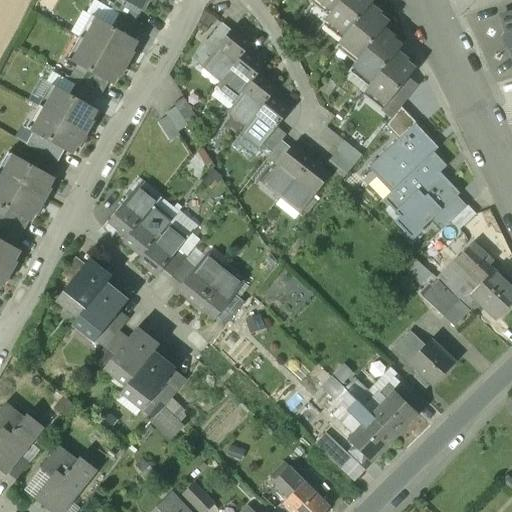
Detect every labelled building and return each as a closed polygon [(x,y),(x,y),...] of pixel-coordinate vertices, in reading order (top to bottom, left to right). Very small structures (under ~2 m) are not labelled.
[(141,9),(124,0),(117,0),(112,10),(119,14),(133,22),(141,9)] [(149,0),(124,0),(141,9),(143,10),(149,0)] [(310,0),(308,2),(328,18),(342,0),(310,0)] [(373,0),(342,0),(328,18),(322,26),(341,41),(369,7),(373,0)] [(341,41),(335,49),(354,65),(382,31),(388,22),(369,7),(341,41)] [(222,23),(207,12),(200,22),(215,33),(222,23)] [(511,12),(501,16),(506,33),(511,35),(511,39),(511,12)] [(133,22),(119,14),(112,27),(133,39),(140,26),(133,22)] [(112,27),(92,16),(80,38),(125,64),(137,42),(133,39),(112,27)] [(215,33),(208,41),(217,49),(231,31),(222,23),(215,33)] [(217,49),(202,68),(220,82),(244,52),(250,45),(232,30),(231,31),(217,49)] [(401,46),(382,31),(354,65),(348,73),(368,88),(395,53),(401,46)] [(125,64),(80,38),(68,60),(87,71),(109,83),(113,85),(125,64)] [(220,82),(214,90),(233,105),(257,75),(263,67),(244,52),(220,82)] [(368,88),(361,96),(381,112),(393,97),(408,78),(415,69),(395,53),(368,88)] [(109,83),(87,71),(80,84),(97,94),(101,96),(109,83)] [(233,105),(227,112),(246,127),(270,97),(276,89),(257,75),(233,105)] [(408,78),(393,97),(402,104),(417,86),(408,78)] [(80,84),(76,82),(68,95),(90,107),(97,94),(80,84)] [(68,95),(51,86),(39,107),(84,133),(96,111),(90,107),(68,95)] [(246,127),(239,135),(259,150),(263,146),(277,128),(289,113),(270,97),(246,127)] [(196,117),(184,98),(173,105),(175,108),(186,123),(196,117)] [(84,133),(39,107),(27,129),(44,138),(65,150),(72,154),(84,133)] [(186,123),(175,108),(165,114),(167,117),(177,133),(187,126),(186,125),(186,123)] [(386,126),(399,139),(414,125),(400,109),(386,126)] [(177,133),(167,117),(158,123),(170,142),(179,136),(177,133)] [(392,192),(434,153),(438,149),(414,125),(399,139),(369,167),(392,192)] [(277,128),(263,146),(271,153),(281,141),(286,135),(277,128)] [(65,150),(44,138),(37,151),(40,153),(58,163),(65,150)] [(271,153),(267,159),(276,166),(291,149),(281,141),(271,153)] [(362,155),(344,141),(337,151),(354,165),(362,155)] [(276,166),(262,184),(281,199),(311,161),(292,147),(276,166)] [(337,151),(329,160),(347,174),(354,165),(337,151)] [(33,166),(9,153),(0,167),(0,176),(42,200),(54,178),(33,166)] [(58,163),(40,153),(33,166),(54,178),(61,165),(58,163)] [(430,221),(457,196),(459,194),(439,173),(446,166),(434,153),(392,192),(384,200),(399,216),(416,234),(430,221)] [(311,161),(281,199),(300,214),(330,177),(311,161)] [(42,200),(0,176),(0,205),(9,210),(29,222),(42,200)] [(139,186),(110,223),(127,237),(151,207),(154,203),(157,200),(139,186)] [(441,232),(451,222),(467,207),(457,196),(430,221),(441,232)] [(173,208),(160,198),(154,203),(151,207),(169,222),(179,211),(181,208),(176,204),(173,208)] [(127,237),(123,242),(141,257),(166,226),(169,222),(151,207),(127,237)] [(467,207),(451,222),(459,230),(476,215),(467,207)] [(29,222),(9,210),(1,223),(22,235),(29,222)] [(198,226),(179,211),(169,222),(166,226),(185,241),(198,226)] [(22,235),(1,223),(0,225),(0,239),(20,252),(28,238),(22,235)] [(185,241),(166,226),(141,257),(138,261),(157,276),(162,269),(178,250),(185,241)] [(0,239),(0,268),(8,273),(20,252),(0,239)] [(488,259),(473,244),(459,259),(484,283),(494,273),(484,263),(488,259)] [(178,250),(162,269),(172,277),(186,260),(187,258),(178,250)] [(182,286),(178,290),(196,305),(223,271),(226,268),(208,253),(196,268),(182,286)] [(76,258),(62,276),(72,284),(86,266),(76,258)] [(443,274),(436,280),(459,302),(471,314),(479,305),(471,297),(484,283),(459,259),(443,274)] [(186,260),(172,277),(182,286),(196,268),(186,260)] [(72,284),(57,303),(77,319),(105,285),(110,279),(89,262),(86,266),(72,284)] [(443,274),(430,262),(424,268),(436,280),(443,274)] [(0,288),(8,273),(0,268),(0,288)] [(223,271),(196,305),(214,320),(242,286),(223,271)] [(484,283),(471,297),(479,305),(496,321),(511,304),(511,290),(494,273),(484,283)] [(438,282),(423,298),(444,317),(459,302),(438,282)] [(77,319),(72,326),(94,343),(105,329),(119,311),(126,303),(105,285),(77,319)] [(119,311),(105,329),(115,336),(120,331),(129,319),(119,311)] [(392,346),(409,363),(422,350),(416,343),(420,339),(409,329),(392,346)] [(115,357),(105,370),(125,387),(153,353),(158,347),(137,330),(115,357)] [(115,336),(105,349),(115,357),(130,339),(120,331),(115,336)] [(210,346),(194,331),(186,339),(202,355),(210,346)] [(422,350),(409,363),(433,387),(455,364),(431,341),(422,350)] [(174,371),(153,353),(125,387),(121,394),(142,411),(153,397),(174,371)] [(174,371),(153,397),(164,406),(186,379),(174,370),(174,371)] [(354,380),(344,389),(345,390),(350,395),(351,396),(360,386),(354,380)] [(337,382),(326,392),(335,401),(339,396),(345,390),(344,389),(337,382)] [(392,391),(387,385),(379,393),(386,400),(394,392),(409,406),(413,402),(396,386),(392,391)] [(375,400),(360,386),(351,396),(366,410),(375,400)] [(350,395),(345,390),(339,396),(343,402),(350,395)] [(409,406),(394,392),(386,400),(372,415),(371,416),(395,439),(418,415),(409,406)] [(351,396),(350,395),(343,402),(341,405),(357,420),(359,418),(365,423),(371,416),(372,415),(366,410),(351,396)] [(511,398),(511,399),(503,408),(511,416),(511,398)] [(24,421),(5,406),(0,411),(0,469),(6,474),(21,456),(42,428),(28,416),(24,421)] [(181,428),(162,409),(151,420),(171,439),(181,428)] [(365,423),(348,441),(355,448),(351,453),(358,460),(363,455),(371,464),(395,439),(371,416),(365,423)] [(349,456),(326,435),(315,445),(338,467),(349,456)] [(81,458),(77,462),(58,447),(41,469),(52,477),(35,499),(51,511),(63,511),(97,470),(81,458)] [(21,456),(6,473),(15,481),(30,463),(21,456)] [(288,467),(274,482),(290,497),(303,483),(304,482),(288,467)] [(282,505),(282,506),(288,511),(324,511),(329,508),(303,483),(290,497),(282,505)] [(206,511),(214,505),(194,484),(183,495),(199,511),(206,511)] [(176,511),(165,499),(151,511),(176,511)]
